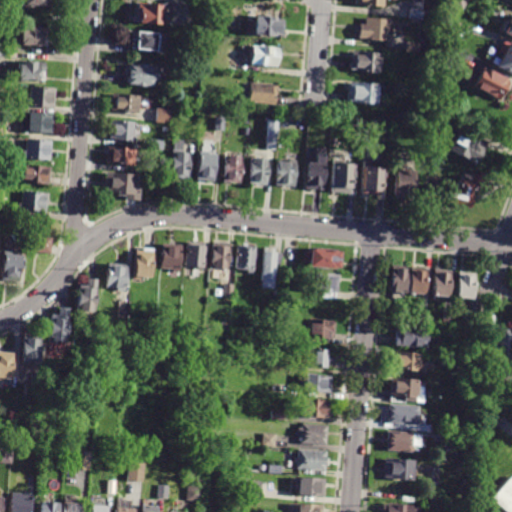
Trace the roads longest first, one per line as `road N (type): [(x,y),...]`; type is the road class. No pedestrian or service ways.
road 1 (residential): [(505,246),(149,215),(96,238),(31,305),(0,320)]
road 2 (residential): [(348,511),(371,233)]
road 3 (residential): [(67,265),(91,0)]
